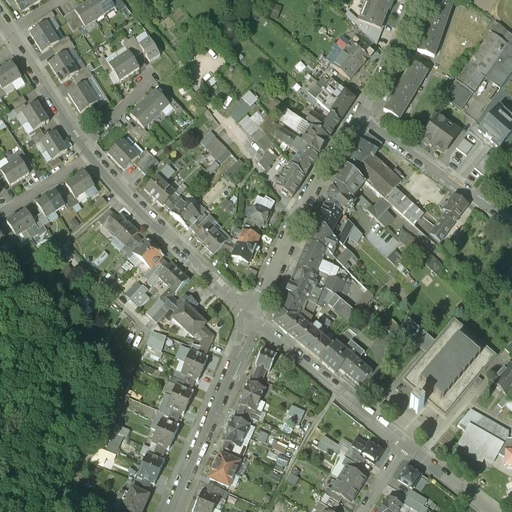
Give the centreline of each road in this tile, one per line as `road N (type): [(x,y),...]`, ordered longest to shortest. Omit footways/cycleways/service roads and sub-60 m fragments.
road 1 (residential): [(251,316),(355,114)]
road 2 (residential): [(251,316),(93,154)]
road 3 (residential): [(171,511),(251,316)]
road 4 (residential): [(251,316),(402,442)]
road 5 (residential): [(511,223),(355,114)]
road 6 (residential): [(355,114),(415,0)]
road 7 (residential): [(85,144),(20,43)]
